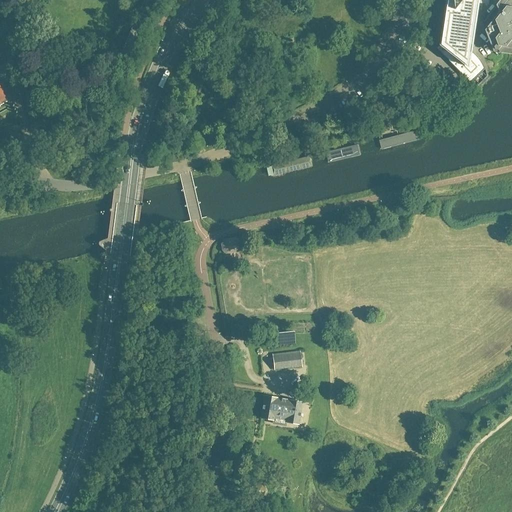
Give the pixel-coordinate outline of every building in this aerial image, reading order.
[(471,51),(478,0),(500,0),(497,4),(500,12),(486,29),(494,52),(510,54),(511,54),(511,0),(449,0),(443,44),(444,45),(440,46),(437,47),(436,47),(471,83),(485,68),(484,66),(483,64),(482,62),(481,61),(480,59),(478,57),(476,55),(474,53),(471,51)] [(0,101),(8,97),(0,84),(19,73),(13,63),(0,70),(0,101)] [(411,109),(401,96),(395,101),(405,113),(411,109)] [(380,150),(421,140),(418,130),(398,136),(378,142),(380,150)] [(323,162),(360,154),(357,143),(320,153),(323,162)] [(294,172),(312,167),(309,155),(271,166),(273,176),(275,176),(294,172)] [(241,249),(241,246),(239,241),(235,239),(224,240),(220,244),(220,249),(221,251),(221,252),(225,255),(239,252),(241,249)] [(301,365),(299,351),(286,353),(286,355),(273,356),(275,368),(301,365)] [(298,424),(302,402),(286,399),(286,400),(280,399),(281,398),(264,396),(261,417),(273,420),(274,417),(286,419),(286,422),(298,424)] [(263,491),(261,487),(256,486),(253,490),(254,495),(259,496),(263,491)]
